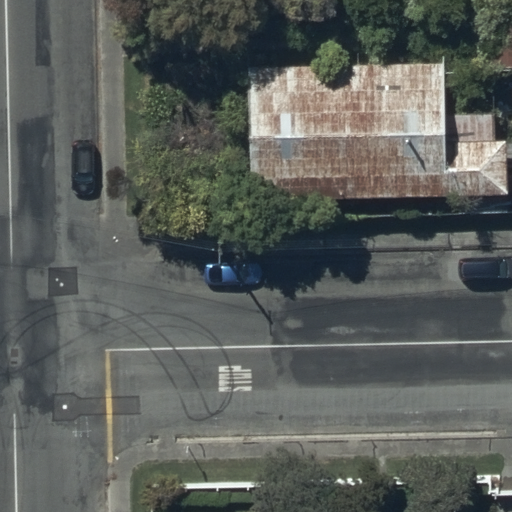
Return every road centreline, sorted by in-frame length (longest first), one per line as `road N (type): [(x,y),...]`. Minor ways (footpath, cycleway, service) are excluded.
road 1 (residential): [(15,353),(511,346)]
road 2 (tertiary): [(15,353),(7,0)]
road 3 (tertiary): [(17,511),(15,353)]
